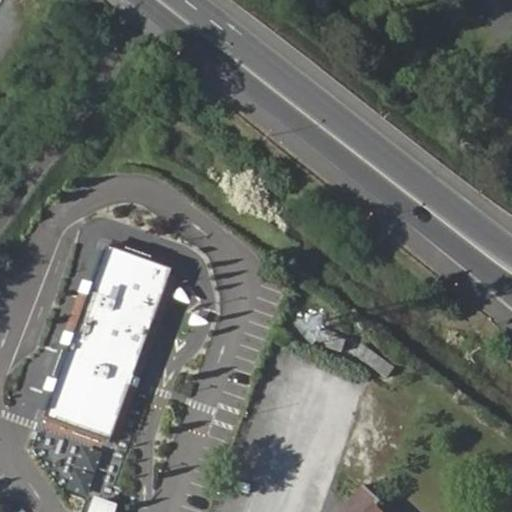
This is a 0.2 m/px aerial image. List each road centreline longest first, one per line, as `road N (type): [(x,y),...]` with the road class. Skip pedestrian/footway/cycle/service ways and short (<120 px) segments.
road 1 (secondary): [(137,0),(455,257),(511,289)]
road 2 (secondary): [(511,252),(180,0)]
